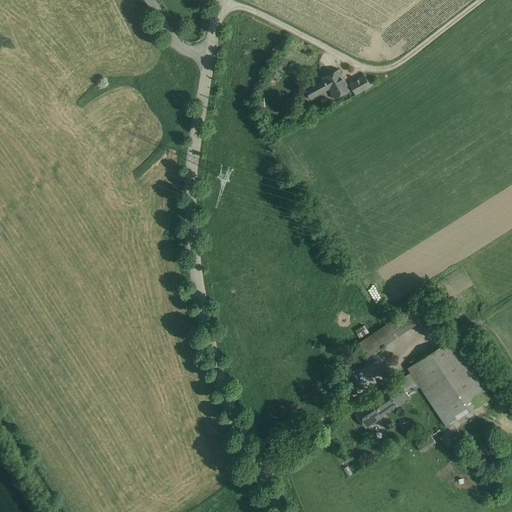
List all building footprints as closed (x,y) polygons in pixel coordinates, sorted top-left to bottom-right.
[(339,69),(323,77),(324,79),(329,87),(335,98),(350,90),(339,69)] [(365,75),(350,83),(356,95),(371,87),(365,75)] [(324,79),(305,89),(311,99),(323,92),(322,91),(329,87),(324,79)] [(368,357),(435,314),(426,300),(359,344),(368,357)] [(491,397),(452,338),(441,346),(480,404),(491,397)] [(480,404),(441,346),(422,358),(461,417),(480,404)] [(461,417),(422,358),(408,368),(411,372),(420,385),(447,426),(461,417)] [(411,372),(399,380),(408,393),(420,385),(411,372)] [(399,379),(372,397),(383,414),(410,396),(408,393),(399,380),(399,379)] [(367,401),(362,404),(361,402),(353,407),(366,427),(384,415),(383,414),(372,397),(367,401)] [(431,434),(416,444),(421,451),(421,452),(436,442),(431,434)]
